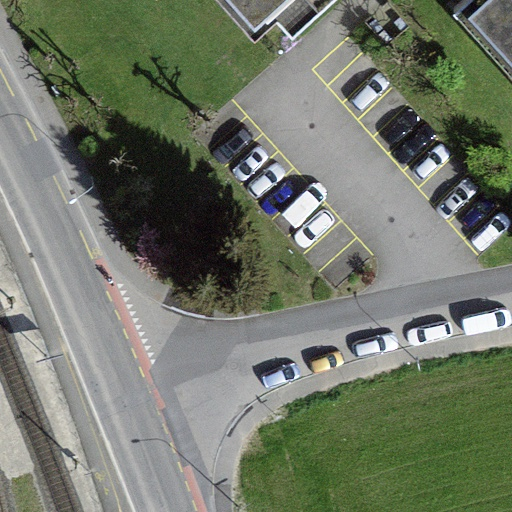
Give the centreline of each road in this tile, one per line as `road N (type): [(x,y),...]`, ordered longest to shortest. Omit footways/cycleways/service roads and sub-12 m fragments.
road 1 (residential): [(511,297),(441,310),(124,406)]
road 2 (secondary): [(0,120),(124,406)]
